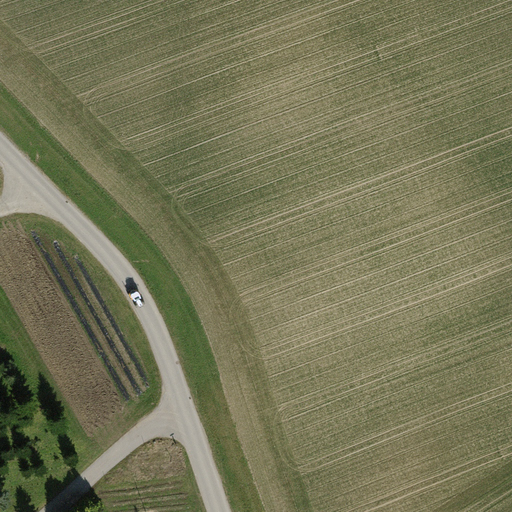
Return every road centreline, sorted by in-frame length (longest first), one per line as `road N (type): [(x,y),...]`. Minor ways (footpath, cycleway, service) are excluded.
road 1 (unclassified): [(0,149),(143,293),(220,511)]
road 2 (track): [(45,511),(183,405)]
